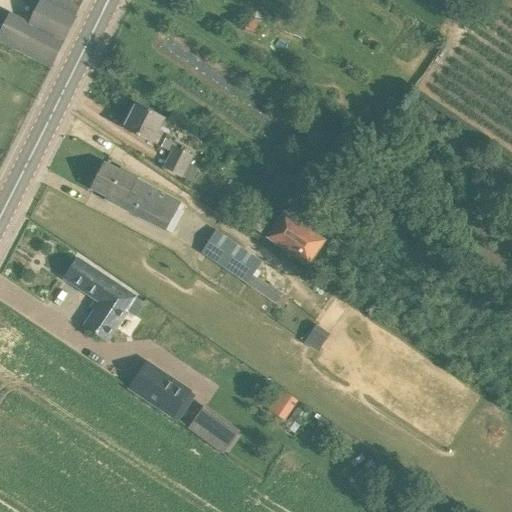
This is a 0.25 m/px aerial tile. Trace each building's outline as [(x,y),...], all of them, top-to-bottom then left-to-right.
[(41,0),(41,1),(29,25),(25,22),(10,14),(0,34),(0,39),(51,66),(75,18),(84,0),(41,0)] [(260,32),(261,23),(247,21),(245,31),(260,32)] [(193,156),(175,147),(176,145),(165,140),(168,135),(158,130),(164,118),(136,104),(124,130),(152,144),(152,143),(172,153),(164,169),(182,178),(193,156)] [(106,199),(173,234),(184,213),(177,209),(181,202),(121,170),(120,173),(105,165),(93,189),(108,197),(106,199)] [(285,216),(278,225),(270,238),(308,264),(323,242),(285,216)] [(262,233),(269,223),(261,217),(254,227),(262,233)] [(247,285),(262,263),(216,232),(201,253),(247,285)] [(85,326),(108,341),(127,312),(135,317),(143,303),(78,260),(65,280),(97,301),(92,308),(95,311),(85,326)] [(309,327),(300,339),(316,350),(325,338),(309,327)] [(189,392),(147,364),(130,389),(172,418),(189,392)] [(284,422),(298,402),(279,389),(266,409),(284,422)] [(224,455),(225,452),(237,436),(239,433),(204,407),(188,429),(224,455)] [(444,511),(445,511),(450,506),(431,494),(427,500),(444,511)]
